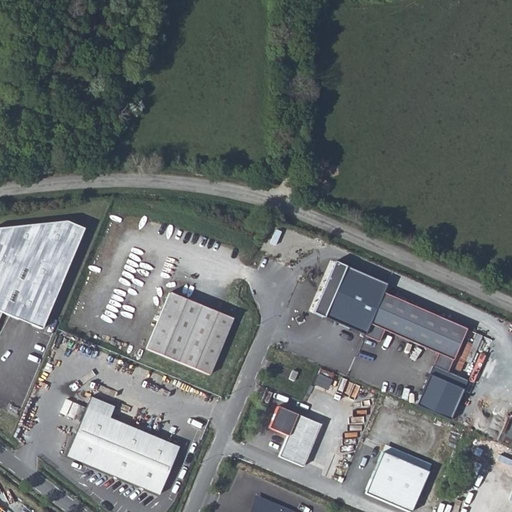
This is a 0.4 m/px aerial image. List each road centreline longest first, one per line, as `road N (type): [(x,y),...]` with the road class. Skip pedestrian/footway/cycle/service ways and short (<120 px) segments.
road 1 (unclassified): [(0,189),(109,179),(270,199),(511,304)]
road 2 (unclassified): [(191,511),(268,329),(275,285)]
road 3 (track): [(283,0),(270,199)]
